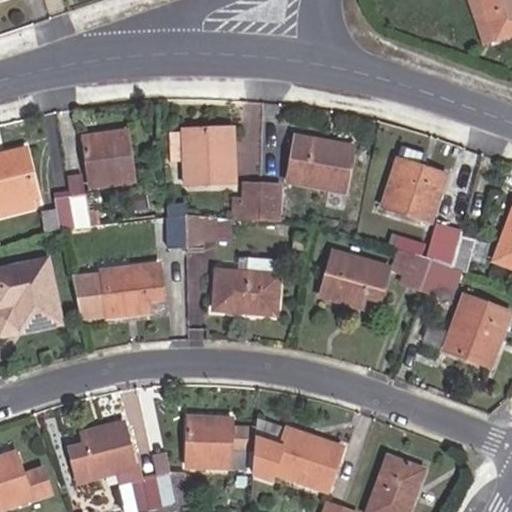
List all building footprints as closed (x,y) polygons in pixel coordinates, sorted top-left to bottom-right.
[(511,35),(511,0),(466,0),(482,46),(511,35)] [(230,130),(182,132),(183,161),(184,186),(232,184),(230,130)] [(127,131),(104,134),(105,140),(128,137),(127,131)] [(183,161),(182,132),(169,134),(171,162),(183,161)] [(105,140),(104,134),(82,137),(90,190),(134,184),(128,137),(105,140)] [(315,145),(316,139),(295,136),(286,183),(344,193),(353,147),(335,143),(334,149),(315,145)] [(335,143),(316,139),(315,145),(334,149),(335,143)] [(26,149),(0,156),(2,160),(27,155),(26,149)] [(2,160),(0,156),(0,155),(0,217),(35,209),(33,199),(39,198),(27,155),(2,160)] [(446,175),(398,159),(382,207),(429,223),(446,175)] [(85,197),(81,175),(66,177),(70,199),(85,197)] [(260,222),(261,185),(243,185),(241,200),(234,199),(233,220),(260,222)] [(280,187),(261,185),(260,222),(279,223),(280,187)] [(70,199),(75,230),(98,227),(96,212),(88,213),(85,197),(70,199)] [(55,212),(60,232),(75,230),(70,199),(53,202),(55,212)] [(511,210),(493,262),(511,269),(511,210)] [(60,232),(55,212),(42,216),(46,236),(60,232)] [(167,248),(186,249),(185,216),(166,219),(167,248)] [(185,216),(186,249),(203,249),(203,245),(216,246),(215,221),(203,221),(204,218),(185,216)] [(461,236),(462,231),(442,228),(432,225),(427,246),(437,249),(433,261),(452,269),(461,236)] [(461,272),(466,274),(469,261),(475,240),(461,236),(452,269),(461,272)] [(475,240),(469,261),(483,265),(489,245),(475,240)] [(392,271),(403,274),(410,254),(398,251),(392,271)] [(388,268),(334,253),(320,298),(361,310),(365,298),(378,302),(388,268)] [(399,285),(419,291),(429,261),(410,254),(403,274),(399,285)] [(249,259),(248,274),(278,276),(279,262),(249,259)] [(46,260),(0,270),(0,337),(59,324),(46,260)] [(450,302),(461,272),(452,269),(433,261),(429,261),(419,291),(450,302)] [(101,277),(71,281),(80,322),(107,318),(107,321),(129,318),(128,314),(149,311),(148,302),(164,300),(159,266),(101,273),(101,277)] [(278,276),(248,274),(216,271),(213,312),(275,316),(278,276)] [(300,287),(302,278),(294,277),(293,285),(300,287)] [(494,341),(499,343),(509,314),(463,296),(443,351),(484,366),(494,341)] [(489,368),(499,343),(494,341),(484,366),(489,368)] [(252,453),(254,429),(229,430),(229,426),(208,425),(209,419),(187,417),(186,467),(228,469),(229,452),(252,453)] [(252,453),(251,475),(271,481),(271,473),(326,491),(341,448),(324,442),(322,448),(303,441),(305,436),(255,420),(254,429),(252,453)] [(117,475),(124,511),(144,511),(163,511),(163,508),(156,478),(143,481),(140,465),(132,467),(121,424),(103,429),(104,433),(82,438),(84,447),(68,451),(78,485),(117,475)] [(81,434),(82,438),(104,433),(103,429),(81,434)] [(322,448),(324,442),(305,436),(303,441),(322,448)] [(0,463),(16,459),(15,454),(0,458),(0,463)] [(151,456),(156,478),(167,475),(170,475),(165,454),(151,456)] [(408,511),(425,471),(386,457),(366,511),(408,511)] [(22,476),(16,459),(0,463),(0,510),(29,500),(29,502),(50,496),(41,469),(22,476)] [(163,511),(179,511),(177,506),(186,504),(182,476),(179,475),(170,475),(167,475),(156,478),(163,508),(163,511)] [(326,503),(323,511),(339,511),(341,509),(326,503)]
